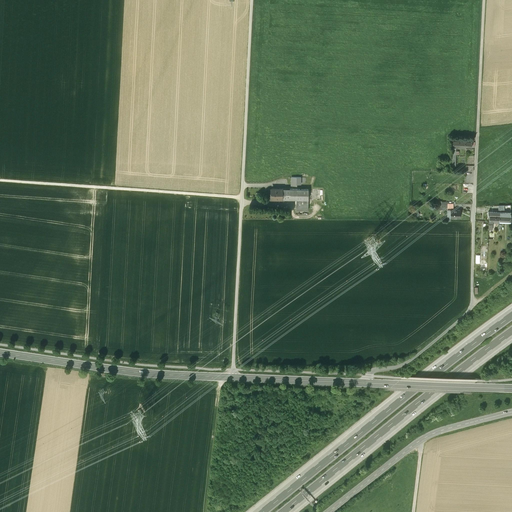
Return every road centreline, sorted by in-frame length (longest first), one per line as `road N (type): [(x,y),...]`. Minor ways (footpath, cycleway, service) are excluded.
road 1 (track): [(232,377),(251,0)]
road 2 (secondary): [(344,381),(171,375),(0,352)]
road 3 (motorway): [(511,312),(258,511)]
road 4 (motorway): [(289,511),(511,335)]
road 5 (track): [(241,198),(0,180)]
road 6 (unclassified): [(511,411),(419,439),(328,511)]
road 7 (secondary): [(344,381),(511,388)]
